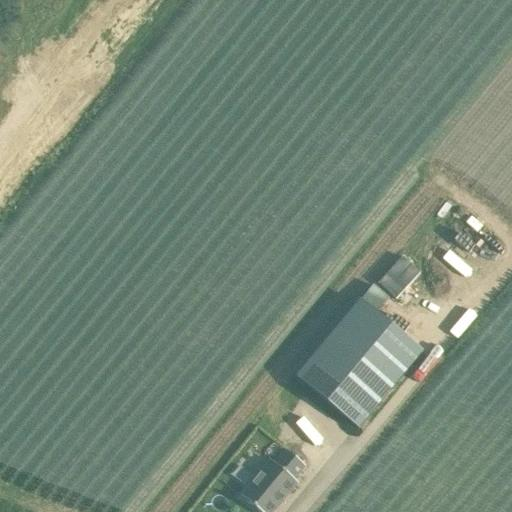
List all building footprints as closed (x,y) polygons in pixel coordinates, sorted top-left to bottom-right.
[(493,213),(485,221),(501,238),(509,230),(493,213)] [(402,257),(378,285),(395,300),(419,273),(402,257)] [(434,260),(430,267),(436,271),(429,280),(443,290),(454,274),(434,260)] [(431,313),(443,296),(427,285),(415,301),(431,313)] [(355,431),(419,353),(357,302),(293,380),(355,431)] [(314,428),(333,446),(342,437),(324,419),(314,428)] [(257,481),(233,511),(277,511),(285,503),(281,500),(291,486),(272,470),(261,484),(257,481)]
